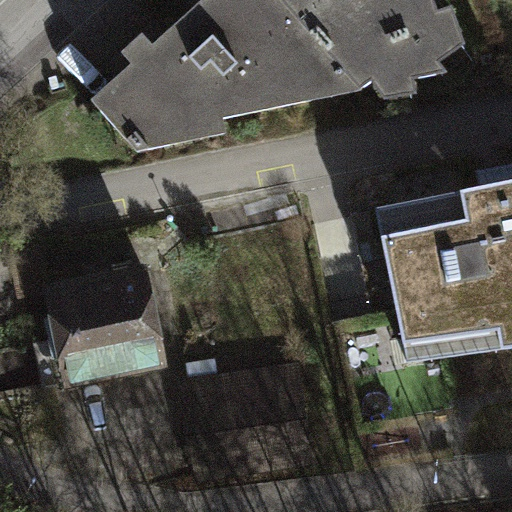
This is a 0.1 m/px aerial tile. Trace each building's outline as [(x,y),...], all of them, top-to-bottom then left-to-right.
[(129,65),(91,98),(129,141),(284,114),(338,67),(278,0),(202,0),(152,44),(143,35),(120,55),(129,65)] [(278,0),(338,67),(358,90),(397,61),(416,86),(443,70),(424,44),(444,29),(434,0),(278,0)] [(511,182),(385,208),(415,361),(511,348),(511,182)] [(87,282),(47,289),(65,382),(162,364),(144,270),(111,276),(108,263),(84,267),(87,282)] [(295,366),(189,383),(203,475),(303,460),(292,389),(299,388),(295,366)]
